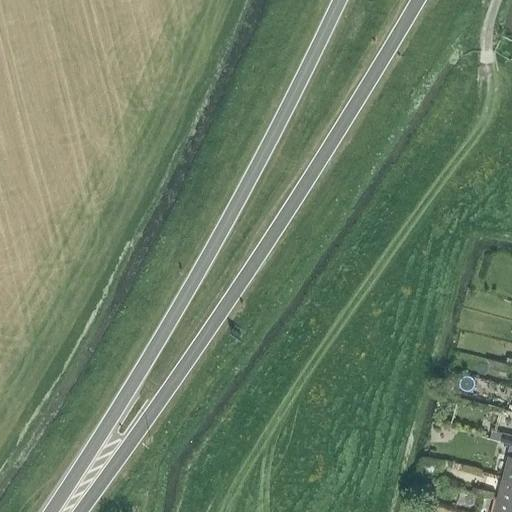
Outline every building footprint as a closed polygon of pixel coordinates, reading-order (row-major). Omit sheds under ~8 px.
[(492,430),(490,439),(502,441),(504,434),(504,433),(492,430)] [(511,436),(504,434),(502,441),(502,443),(511,445),(511,436)] [(437,490),(464,500),(474,472),(447,462),(437,490)] [(499,499),(511,501),(511,479),(505,478),(499,499)] [(495,511),(511,511),(511,501),(499,499),(495,511)]
